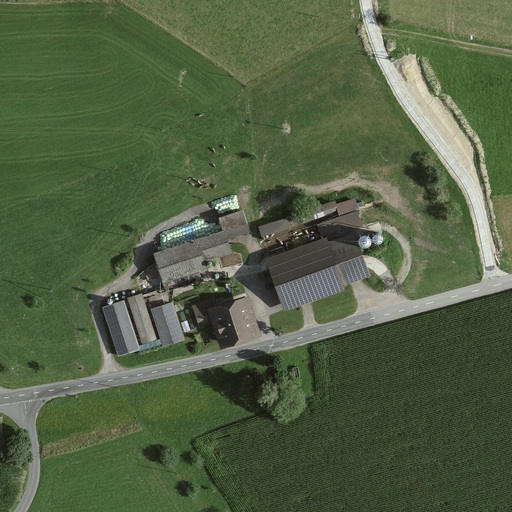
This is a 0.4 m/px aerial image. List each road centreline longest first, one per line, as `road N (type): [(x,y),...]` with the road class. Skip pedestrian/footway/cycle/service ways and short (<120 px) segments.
road 1 (tertiary): [(22,394),(231,355),(511,280)]
road 2 (unclassified): [(21,511),(36,467),(22,394)]
